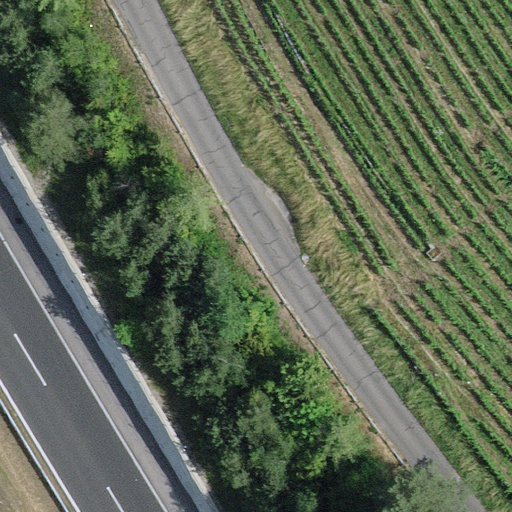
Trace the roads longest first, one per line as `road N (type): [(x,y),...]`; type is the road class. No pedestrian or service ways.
road 1 (residential): [(137,0),(208,142),(378,413),(459,511)]
road 2 (motorway): [(123,511),(0,304)]
